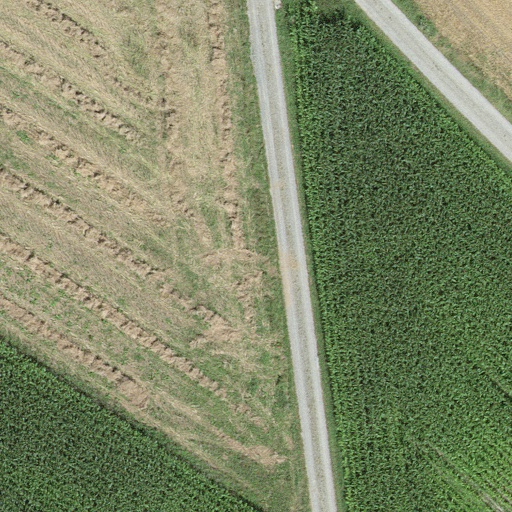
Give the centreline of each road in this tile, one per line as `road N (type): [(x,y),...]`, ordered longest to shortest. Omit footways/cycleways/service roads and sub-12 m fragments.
road 1 (track): [(329,511),(260,0)]
road 2 (track): [(511,135),(372,0)]
